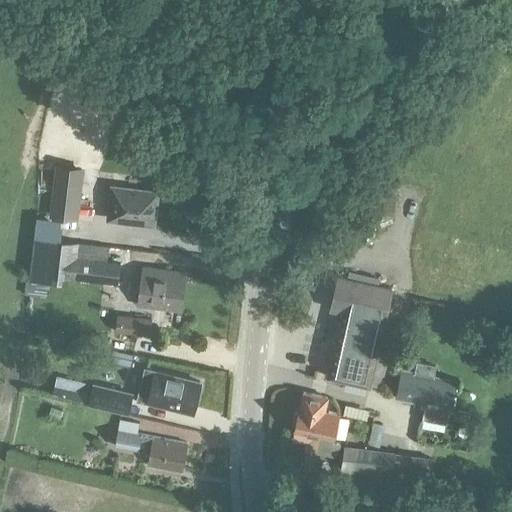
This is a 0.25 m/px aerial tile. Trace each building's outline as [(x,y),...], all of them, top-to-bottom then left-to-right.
[(44,160),(90,159),(89,137),(44,138),(44,160)] [(56,163),(49,216),(78,220),(85,166),(56,163)] [(170,163),(164,167),(171,177),(177,173),(170,163)] [(376,177),(368,209),(392,215),(400,183),(376,177)] [(153,224),(157,192),(113,187),(109,219),(153,224)] [(412,187),(407,210),(421,213),(425,190),(412,187)] [(59,240),(32,238),(28,278),(55,282),(56,275),(105,281),(108,257),(107,256),(108,245),(80,242),(59,240)] [(139,305),(181,311),(186,272),(144,267),(139,305)] [(328,376),(369,386),(392,288),(338,276),(331,309),(343,312),(328,376)] [(26,279),(25,294),(45,296),(46,281),(26,279)] [(124,335),(137,337),(142,337),(142,335),(151,337),(153,319),(118,314),(115,332),(124,333),(124,335)] [(94,333),(91,346),(101,348),(104,335),(94,333)] [(457,381),(435,376),(437,365),(417,361),(415,371),(414,372),(402,370),(396,398),(415,402),(414,406),(423,408),(422,419),(446,425),(449,408),(451,408),(457,381)] [(200,382),(146,369),(139,399),(193,412),(200,382)] [(82,383),(69,380),(66,394),(78,397),(82,383)] [(88,402),(128,412),(133,392),(94,382),(88,402)] [(82,383),(78,397),(86,399),(89,385),(82,383)] [(293,423),(294,423),(292,431),(319,437),(315,452),(338,457),(341,443),(334,441),(339,416),(324,412),(327,397),(304,392),(299,414),(295,413),(293,423)] [(365,416),(366,402),(340,401),(340,415),(365,416)] [(187,443),(154,437),(155,436),(141,433),(134,432),(136,423),(120,420),(115,446),(151,453),(149,464),(182,470),(187,443)] [(392,479),(395,453),(395,452),(344,446),(341,472),(392,479)] [(395,453),(392,479),(429,484),(433,458),(395,453)]
